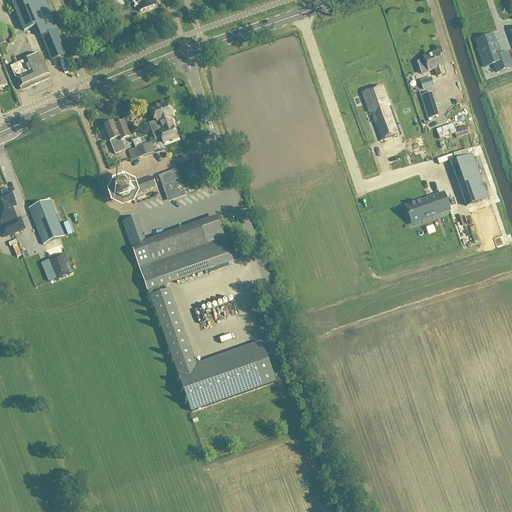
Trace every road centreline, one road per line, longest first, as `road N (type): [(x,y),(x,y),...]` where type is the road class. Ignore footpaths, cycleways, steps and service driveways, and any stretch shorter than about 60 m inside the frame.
road 1 (unclassified): [(352,511),(184,54)]
road 2 (unknown): [(300,13),(358,179),(430,161)]
road 3 (secondary): [(0,133),(184,54)]
road 4 (secondary): [(184,54),(338,0)]
